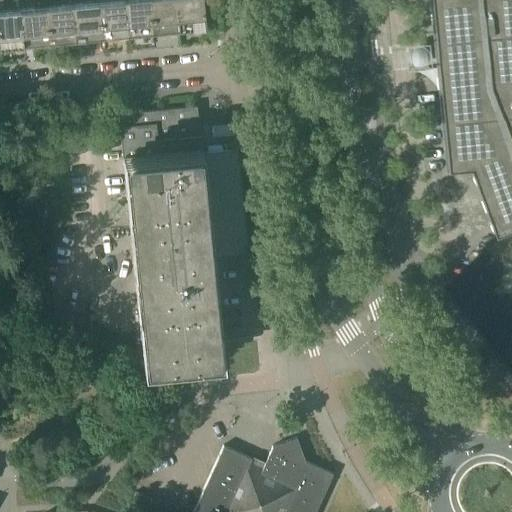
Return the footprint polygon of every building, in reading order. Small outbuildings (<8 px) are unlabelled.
[(116,38),(126,37),(122,0),(114,0),(97,2),(100,39),(116,37),(116,38)] [(136,35),(152,33),(148,0),(122,0),(126,37),(136,36),(136,35)] [(168,32),(178,32),(174,0),(148,0),(152,33),(168,32)] [(174,0),(178,32),(188,31),(188,30),(204,28),(204,29),(206,29),(205,24),(202,0),(174,0)] [(511,0),(439,0),(445,56),(456,165),(478,163),(499,219),(511,214),(511,0)] [(85,40),(100,39),(97,2),(71,4),(75,42),(84,41),(85,40)] [(64,43),(75,42),(71,4),(45,7),(49,44),(64,42),(64,43)] [(33,45),(49,44),(45,7),(19,10),(23,47),(33,46),(33,45)] [(13,48),(23,47),(19,10),(0,11),(0,48),(13,47),(13,48)] [(143,365),(212,358),(222,357),(197,106),(117,114),(139,330),(140,340),(141,348),(143,365)] [(321,469),(305,462),(296,438),(272,447),(264,465),(223,447),(193,511),(315,511),(332,475),(321,469)] [(130,504),(146,511),(154,511),(158,503),(136,493),(130,504)]
